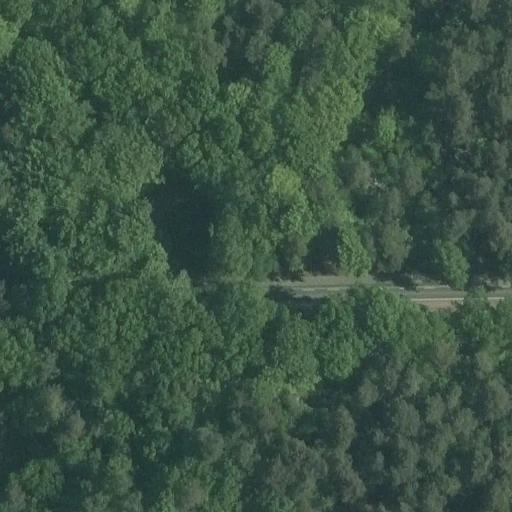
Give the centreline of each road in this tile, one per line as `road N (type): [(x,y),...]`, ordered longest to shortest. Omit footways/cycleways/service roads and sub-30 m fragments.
road 1 (secondary): [(0,306),(511,304)]
road 2 (track): [(511,161),(326,164),(268,148),(224,125),(71,0)]
road 3 (track): [(267,282),(413,0)]
road 4 (track): [(9,286),(0,428)]
